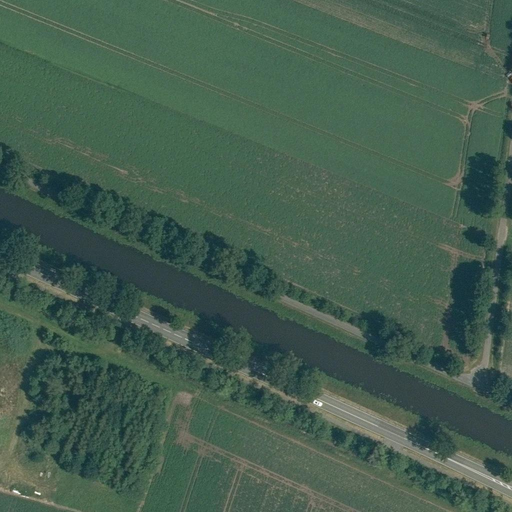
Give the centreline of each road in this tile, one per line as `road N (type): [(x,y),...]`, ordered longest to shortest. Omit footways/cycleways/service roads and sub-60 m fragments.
road 1 (primary): [(0,254),(511,487)]
road 2 (residential): [(0,166),(478,383)]
road 3 (unclassified): [(511,112),(478,383)]
